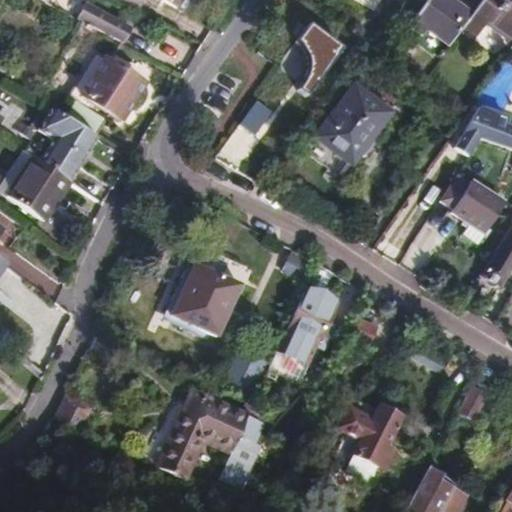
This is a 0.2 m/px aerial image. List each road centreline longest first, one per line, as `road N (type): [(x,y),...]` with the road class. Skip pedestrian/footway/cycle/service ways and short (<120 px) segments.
road 1 (residential): [(170,173),(291,222),(511,357)]
road 2 (residential): [(0,467),(33,432),(79,334),(85,276),(112,220),(170,173)]
road 3 (residential): [(170,173),(161,152),(174,117),(257,0)]
